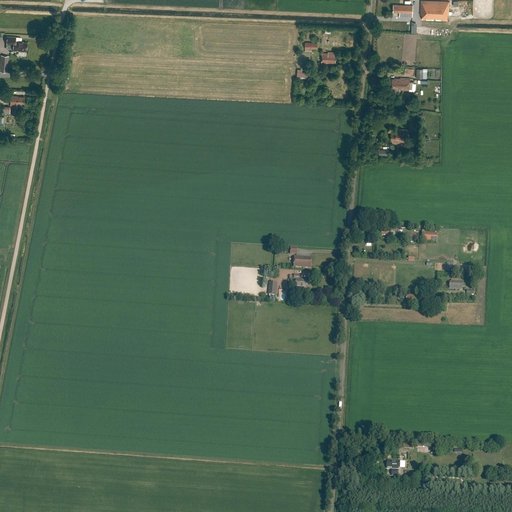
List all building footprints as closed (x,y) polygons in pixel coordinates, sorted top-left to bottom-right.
[(422,14),(422,20),(447,21),(447,15),(449,15),(449,1),(421,0),(420,14),(422,14)] [(400,12),(400,13),(412,13),(413,5),(393,5),(393,12),(400,12)] [(13,50),(26,51),(27,43),(23,42),(15,41),(16,37),(7,36),(7,44),(13,45),(13,50)] [(322,53),(321,63),(336,64),(336,56),(334,56),(334,52),(328,52),(328,53),(322,53)] [(1,55),(0,65),(0,71),(7,72),(8,56),(1,55)] [(396,89),(396,90),(408,90),(412,90),(412,83),(414,83),(414,82),(411,81),(411,82),(408,82),(408,78),(396,78),(394,78),(394,79),(392,79),(391,88),(394,88),(394,89),(396,89)] [(18,96),(10,96),(10,106),(13,106),(13,108),(18,108),(18,104),(20,104),(24,104),(24,97),(18,97),(18,96)] [(392,141),(407,142),(407,130),(396,129),(396,133),(391,133),(391,139),(392,140),(392,141)] [(382,231),(382,236),(386,236),(386,238),(391,238),(391,230),(386,230),(382,229),(382,231)] [(437,233),(422,232),(422,242),(437,242),(437,233)] [(294,257),(293,267),(311,269),(312,258),(294,257)] [(307,279),(299,279),(299,276),(294,276),(294,281),(296,281),(295,289),(312,290),(312,281),(307,280),(307,279)] [(450,283),(449,289),(462,290),(463,281),(451,281),(451,283),(450,283)] [(269,283),(268,295),(277,296),(278,283),(269,283)] [(426,296),(419,296),(406,295),(406,301),(407,301),(407,303),(413,303),(414,303),(414,304),(418,304),(419,298),(421,298),(421,301),(425,302),(425,297),(426,296)] [(387,462),(386,469),(400,469),(400,461),(388,460),(388,463),(387,462)]
